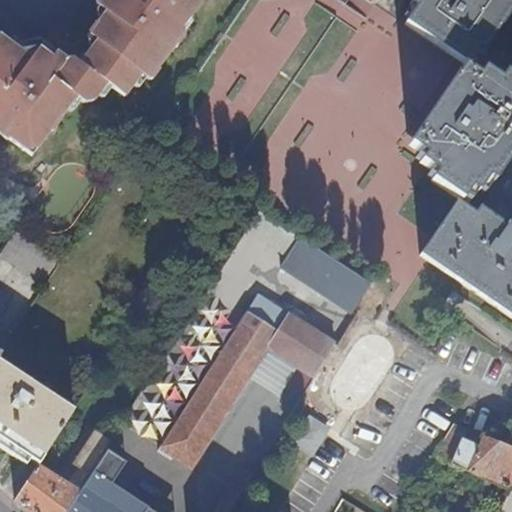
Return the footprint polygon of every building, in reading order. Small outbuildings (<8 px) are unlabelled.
[(176,23),(185,10),(192,0),(93,0),(101,6),(96,13),(85,29),(93,34),(88,42),(77,57),(69,52),(62,53),(52,46),(48,52),(35,43),(27,53),(5,37),(0,33),(0,131),(5,135),(7,133),(30,150),(65,102),(73,91),(78,94),(81,96),(91,95),(95,89),(104,77),(108,80),(121,90),(130,78),(138,67),(143,71),(146,73),(179,26),(176,23)] [(101,6),(93,0),(91,4),(93,11),(96,13),(101,6)] [(406,23),(465,64),(509,0),(413,0),(410,4),(416,8),(406,23)] [(189,13),(185,10),(176,23),(179,26),(189,13)] [(93,34),(85,29),(83,32),(84,39),(88,42),(93,34)] [(9,32),(5,37),(27,53),(35,43),(48,52),(52,46),(35,34),(17,37),(9,32)] [(511,153),(511,79),(503,74),(498,81),(482,70),(477,77),(462,66),(410,143),(426,155),(422,162),(438,173),(433,180),(462,199),(470,187),(477,192),(487,178),(493,182),(511,153)] [(135,82),(143,71),(138,67),(130,78),(135,82)] [(100,93),(108,80),(104,77),(95,89),(100,93)] [(69,106),(78,94),(73,91),(65,102),(69,106)] [(511,225),(508,223),(506,226),(479,207),(475,214),(457,202),(419,256),(511,318),(511,225)] [(44,284),(59,261),(16,230),(0,255),(44,284)] [(385,292),(300,238),(276,276),(362,330),(385,292)] [(0,308),(8,297),(0,291),(0,308)] [(177,459),(194,472),(271,356),(281,331),(247,310),(161,447),(177,459)] [(281,331),(271,356),(327,391),(350,351),(293,315),(281,331)] [(0,439),(40,465),(75,411),(0,361),(0,439)] [(511,448),(506,446),(453,424),(436,453),(454,460),(448,475),(463,481),(467,472),(510,490),(511,484),(511,448)] [(74,465),(89,475),(111,441),(95,431),(74,465)] [(177,459),(161,447),(144,435),(115,485),(136,498),(148,504),(177,459)] [(16,502),(27,511),(65,511),(66,511),(78,492),(39,466),(16,502)] [(118,511),(81,488),(66,511),(118,511)] [(136,498),(127,511),(158,511),(148,504),(136,498)]
